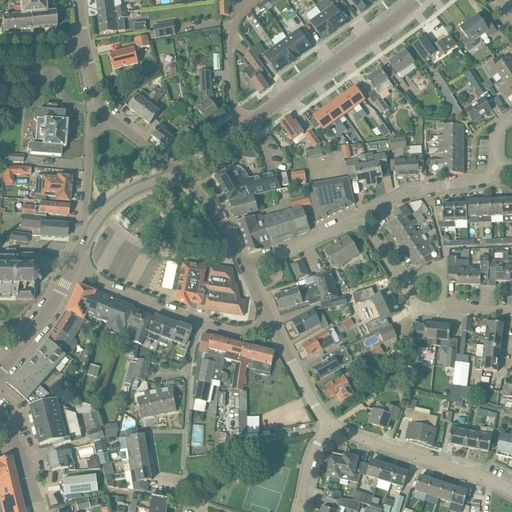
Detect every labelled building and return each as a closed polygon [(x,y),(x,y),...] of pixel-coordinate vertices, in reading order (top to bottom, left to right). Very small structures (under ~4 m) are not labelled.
[(19,0),(20,14),(2,16),(3,32),(38,29),(38,30),(39,30),(39,28),(43,28),(44,29),(45,29),(44,28),(49,28),(49,29),(50,28),(57,27),(55,11),(46,12),(45,0),(19,0)] [(114,14),(126,12),(126,7),(114,8),(112,0),(96,0),(98,16),(114,14)] [(368,0),(349,0),(361,14),(372,5),(368,0)] [(229,16),(228,2),(220,3),(221,16),(229,16)] [(346,24),(333,5),(322,14),(335,32),(346,24)] [(98,16),(100,34),(125,31),(123,18),(127,18),(126,12),(114,14),(98,16)] [(335,32),(322,14),(310,22),(323,40),(335,32)] [(480,38),(485,34),(488,38),(491,35),(496,32),(489,22),(484,25),(477,16),(469,22),(480,38)] [(148,22),(136,22),(136,32),(149,31),(148,22)] [(480,38),(469,22),(460,28),(467,38),(462,41),(469,51),(483,41),(480,38)] [(176,35),(174,23),(153,26),(154,31),(150,32),(151,39),(176,35)] [(312,49),(298,30),(287,39),(300,57),(312,49)] [(457,45),(450,35),(440,42),(435,46),(431,49),(424,39),(414,46),(425,62),(435,54),(438,51),(442,56),(457,45)] [(150,47),(147,36),(135,39),(137,49),(150,47)] [(287,39),(276,47),(289,65),(300,57),(287,39)] [(289,65),(276,47),(264,55),(277,73),(289,65)] [(138,63),(135,49),(120,52),(110,55),(114,69),(123,67),(138,63)] [(259,70),(263,67),(251,51),(244,56),(257,72),(259,70)] [(411,60),(406,52),(390,63),(396,72),(398,74),(413,63),(411,60)] [(502,79),(511,72),(511,61),(510,58),(501,64),(498,59),(484,68),(491,78),(498,74),(502,79)] [(259,70),(257,72),(247,79),(244,75),(241,77),(247,86),(249,85),(253,91),(256,89),(256,90),(260,95),(269,88),(265,82),(266,81),(259,70)] [(393,88),(380,70),(367,80),(373,88),(379,96),(387,90),(388,92),(393,88)] [(482,86),(472,70),(468,73),(464,75),(472,87),(474,85),(481,96),(487,93),(485,90),(486,89),(483,85),(482,86)] [(211,83),(210,71),(200,72),(201,84),(211,83)] [(431,79),(439,91),(449,84),(441,72),(431,79)] [(511,72),(502,79),(506,85),(499,90),(500,92),(505,100),(511,95),(511,72)] [(449,84),(439,91),(445,99),(455,93),(449,84)] [(166,91),(164,85),(157,93),(139,117),(150,125),(156,117),(160,112),(154,107),(166,91)] [(357,113),(362,120),(367,116),(359,105),(364,101),(361,96),(355,88),(354,89),(355,89),(345,95),(345,96),(354,108),(357,113)] [(129,108),(139,117),(157,93),(153,90),(148,96),(143,91),(139,96),(135,93),(132,97),(131,96),(125,104),(129,107),(129,108)] [(212,95),(211,91),(203,92),(203,98),(206,102),(197,108),(200,112),(205,121),(218,111),(212,102),(215,100),(212,95)] [(344,115),(354,108),(345,96),(335,103),(344,115)] [(498,97),(493,100),(498,108),(503,105),(498,97)] [(389,108),(381,98),(374,103),(382,114),(389,108)] [(485,102),(483,98),(465,110),(467,114),(473,122),(491,110),(485,102)] [(334,123),(337,127),(342,124),(339,119),(344,115),(335,103),(325,110),(334,123)] [(50,110),(49,110),(48,110),(48,109),(46,111),(37,110),(37,111),(34,113),(34,119),(37,123),(36,141),(42,141),(42,146),(31,145),(31,154),(50,156),(60,156),(61,148),(65,148),(66,138),(67,132),(66,132),(67,122),(63,121),(64,113),(56,112),(56,110),(51,110),(51,109),(50,109),(50,110)] [(325,110),(315,117),(314,117),(315,118),(320,125),(320,126),(323,130),(334,123),(325,110)] [(357,113),(352,117),(357,123),(362,120),(357,113)] [(293,122),(289,116),(280,122),(283,128),(282,128),(282,131),(285,134),(287,135),(288,134),(289,135),(293,141),(304,133),(295,121),(293,122)] [(310,121),(315,129),(320,125),(315,118),(310,121)] [(176,134),(161,123),(151,136),(166,148),(176,135),(181,142),(192,135),(187,127),(176,134)] [(342,134),(347,130),(342,124),(337,127),(342,134)] [(388,124),(381,126),(385,137),(392,135),(388,124)] [(443,129),(443,136),(463,136),(463,125),(444,125),(444,124),(438,124),(438,130),(443,129)] [(337,138),(342,134),(337,127),(332,131),(337,138)] [(320,144),(311,131),(304,135),(313,149),(320,144)] [(443,148),(463,148),(463,136),(443,136),(438,136),(438,141),(443,141),(443,148)] [(406,147),(405,138),(394,139),(390,140),(391,150),(406,149),(406,147)] [(350,145),(343,146),(345,159),(352,157),(350,145)] [(443,160),(463,160),(463,148),(443,148),(438,148),(438,153),(443,153),(443,160)] [(323,158),(322,149),(310,151),(311,160),(323,158)] [(24,155),(9,154),(8,161),(23,162),(24,155)] [(367,165),(372,186),(378,185),(376,179),(383,178),(381,169),(388,168),(386,158),(385,154),(373,156),(375,163),(367,165)] [(407,155),(408,177),(419,177),(418,170),(423,169),(423,158),(422,158),(422,154),(407,155)] [(397,178),(408,177),(407,155),(406,155),(407,159),(396,160),(396,168),(397,178)] [(358,160),(346,162),(347,166),(349,176),(348,178),(349,178),(349,180),(357,179),(358,183),(364,182),(366,188),(372,186),(367,165),(360,166),(358,160)] [(463,160),(443,160),(438,160),(438,166),(443,166),(443,174),(463,174),(463,160)] [(230,201),(230,202),(253,196),(281,190),(277,173),(249,179),(244,171),(242,169),(242,168),(241,168),(240,167),(239,167),(239,166),(238,166),(237,166),(236,166),(234,167),(233,167),(233,166),(215,177),(229,201),(230,201)] [(20,167),(4,168),(4,184),(13,184),(13,175),(20,175),(20,167)] [(306,182),(305,171),(291,173),(293,184),(306,182)] [(71,178),(61,177),(57,177),(57,178),(42,177),(41,195),(34,195),(34,200),(45,201),(45,200),(69,202),(70,193),(71,193),(72,187),(71,187),(71,178)] [(308,185),(310,192),(319,222),(355,205),(349,180),(349,178),(348,178),(308,185)] [(511,199),(502,200),(503,216),(503,223),(511,222),(511,199)] [(478,201),(479,224),(491,223),(490,200),(478,201)] [(503,216),(502,200),(490,200),(491,223),(491,217),(503,216)] [(466,201),(466,205),(467,205),(467,218),(479,217),(479,224),(478,201),(466,201)] [(22,214),(40,216),(45,217),(46,214),(68,216),(68,206),(58,205),(40,203),(39,207),(22,206),(22,214)] [(247,206),(232,212),(243,240),(242,240),(247,252),(262,246),(261,246),(289,235),(283,219),(282,219),(276,205),(267,208),(270,216),(249,225),(249,223),(260,219),(254,204),(248,207),(247,206)] [(440,229),(455,228),(454,205),(442,206),(442,211),(436,212),(436,215),(438,222),(440,229)] [(454,205),(455,228),(455,222),(467,221),(467,218),(467,205),(466,205),(454,205)] [(393,234),(410,223),(406,218),(411,215),(405,206),(393,213),(397,219),(387,225),(393,234)] [(40,236),(40,216),(22,214),(20,228),(32,229),(32,236),(40,236)] [(416,220),(418,224),(426,219),(424,215),(416,220)] [(45,217),(40,216),(40,236),(66,238),(67,225),(45,223),(45,217)] [(410,223),(393,234),(399,244),(416,233),(413,228),(417,225),(414,220),(410,223)] [(416,233),(399,244),(406,254),(423,243),(419,238),(430,230),(428,226),(416,233)] [(29,235),(10,232),(10,234),(10,238),(10,241),(28,243),(29,235)] [(490,244),(489,236),(485,236),(485,240),(480,240),(480,245),(490,244)] [(359,254),(349,238),(326,252),(331,260),(335,265),(342,261),(343,264),(350,259),(359,254)] [(427,240),(423,243),(406,254),(413,266),(418,263),(421,268),(433,260),(426,248),(430,245),(427,241),(427,240)] [(15,254),(15,249),(9,249),(9,255),(8,255),(0,255),(0,297),(8,298),(9,298),(9,296),(15,296),(15,298),(15,300),(16,300),(17,300),(32,300),(34,300),(34,299),(33,299),(33,291),(34,291),(34,289),(33,289),(32,287),(37,282),(40,283),(41,281),(38,280),(38,273),(41,272),(40,271),(37,272),(32,267),(33,264),(33,263),(32,263),(32,256),(32,254),(15,254)] [(488,281),(489,260),(489,249),(483,249),(483,255),(481,255),(480,268),(469,267),(468,285),(480,285),(481,281),(488,281)] [(468,285),(469,267),(457,267),(457,256),(449,256),(449,270),(449,283),(454,283),(454,280),(456,280),(456,285),(468,285)] [(489,260),(488,281),(489,281),(489,277),(496,277),(496,282),(508,282),(508,261),(509,256),(508,256),(508,261),(489,260)] [(308,276),(302,260),(290,265),(296,281),(308,276)] [(168,261),(165,289),(177,290),(180,263),(168,261)] [(207,265),(185,263),(183,265),(175,301),(190,306),(191,303),(198,305),(197,309),(212,312),(243,316),(246,301),(240,300),(237,284),(235,284),(233,272),(232,271),(232,269),(207,265)] [(321,303),(338,298),(331,272),(315,277),(317,283),(275,296),(280,310),(289,307),(303,303),(309,301),(310,306),(320,302),(321,303)] [(78,285),(67,312),(84,320),(86,315),(95,319),(98,311),(96,310),(101,297),(101,295),(101,294),(96,292),(78,285)] [(371,289),(352,294),(354,305),(371,300),(376,310),(394,302),(389,291),(388,291),(375,297),(371,289)] [(98,311),(95,319),(107,323),(104,332),(113,335),(121,338),(123,335),(133,309),(133,307),(101,294),(101,295),(101,297),(96,310),(98,311)] [(339,299),(338,298),(321,303),(322,309),(332,307),(333,309),(348,304),(345,297),(339,299)] [(379,318),(364,325),(369,335),(382,329),(383,328),(388,326),(386,320),(399,313),(394,302),(376,310),(379,318)] [(148,332),(146,331),(152,317),(133,309),(123,335),(135,339),(133,342),(142,346),(148,332)] [(309,330),(320,324),(313,310),(302,317),(293,321),(293,323),(292,324),(297,332),(299,333),(300,335),(309,330)] [(65,350),(84,320),(67,312),(49,340),(63,353),(65,350)] [(146,338),(159,343),(161,337),(168,320),(155,315),(152,324),(149,332),(148,332),(142,346),(146,338)] [(351,319),(344,323),(347,329),(354,325),(351,319)] [(466,332),(469,332),(471,319),(463,319),(462,331),(466,332)] [(173,342),(180,324),(168,320),(161,337),(159,343),(171,347),(173,342)] [(486,327),(485,334),(502,336),(504,324),(488,322),(489,321),(481,320),(480,327),(486,327)] [(180,324),(173,342),(178,343),(174,354),(184,358),(190,343),(188,342),(192,329),(180,324)] [(436,346),(438,325),(426,324),(426,326),(418,325),(417,332),(413,332),(413,325),(412,325),(413,338),(414,344),(415,348),(432,349),(432,346),(436,346)] [(438,325),(438,330),(436,346),(436,347),(448,348),(450,326),(449,326),(450,324),(444,324),(444,326),(438,325)] [(397,338),(392,325),(379,331),(384,344),(397,338)] [(335,343),(328,331),(302,346),(308,357),(322,349),(322,350),(335,343)] [(222,372),(223,370),(224,359),(229,341),(212,337),(212,336),(211,336),(203,334),(199,352),(194,381),(193,396),(196,397),(195,401),(207,403),(212,381),(220,382),(222,372)] [(484,346),(501,348),(502,336),(485,334),(484,346)] [(113,335),(111,341),(119,344),(121,338),(113,335)] [(45,344),(37,353),(55,369),(66,357),(63,353),(49,340),(48,340),(48,341),(49,342),(46,344),(45,344)] [(238,434),(246,434),(247,391),(243,391),(244,382),(246,383),(247,377),(245,377),(247,362),(247,359),(251,346),(229,341),(224,359),(223,370),(226,359),(236,362),(232,389),(232,398),(235,398),(235,433),(238,434)] [(477,345),(476,357),(482,358),(499,360),(501,348),(484,346),(477,345)] [(251,346),(247,359),(249,360),(247,367),(247,368),(255,370),(256,374),(260,375),(260,374),(269,376),(270,374),(275,352),(251,346)] [(370,352),(374,359),(384,354),(380,347),(370,352)] [(405,357),(396,347),(394,348),(388,354),(397,364),(405,357)] [(338,350),(321,358),(323,363),(314,368),(321,380),(329,375),(340,369),(346,365),(338,350)] [(457,355),(457,351),(447,350),(445,368),(455,369),(457,355)] [(55,369),(37,353),(9,385),(9,384),(8,385),(9,386),(9,385),(26,401),(27,401),(40,386),(55,369)] [(415,354),(410,360),(418,362),(420,355),(415,354)] [(457,355),(453,386),(462,387),(465,388),(469,356),(464,356),(460,355),(457,355)] [(476,357),(474,367),(476,369),(481,370),(488,371),(497,372),(499,360),(482,358),(476,357)] [(136,365),(148,368),(150,362),(139,359),(137,363),(136,365)] [(145,381),(148,368),(136,365),(134,374),(133,378),(134,378),(139,380),(145,381)] [(98,368),(90,366),(86,376),(94,379),(98,368)] [(355,378),(351,372),(334,382),(325,387),(331,399),(337,395),(341,403),(350,398),(354,396),(347,383),(355,378)] [(511,397),(511,380),(506,380),(503,396),(511,397)] [(410,388),(398,382),(393,391),(406,397),(410,388)] [(44,402),(50,395),(40,386),(27,401),(30,406),(40,446),(53,443),(54,447),(71,443),(70,439),(82,436),(76,414),(71,412),(60,408),(59,406),(57,399),(43,403),(44,402)] [(453,386),(450,401),(459,403),(462,387),(453,386)] [(168,393),(162,394),(166,414),(177,412),(173,393),(174,392),(173,387),(168,388),(168,393)] [(154,416),(166,414),(162,394),(161,389),(156,390),(157,395),(150,396),(154,416)] [(154,416),(150,396),(149,391),(144,392),(145,397),(137,399),(139,409),(141,419),(154,416)] [(247,391),(246,434),(247,434),(259,433),(259,417),(247,417),(247,391)] [(407,408),(405,418),(411,420),(408,430),(406,439),(432,445),(435,435),(436,429),(437,426),(436,426),(438,418),(429,416),(414,412),(415,408),(417,402),(409,400),(407,408)] [(399,410),(387,406),(385,414),(374,410),(372,414),(369,424),(381,428),(382,426),(387,427),(386,429),(387,429),(390,420),(396,421),(399,412),(399,410)] [(490,412),(483,411),(482,414),(490,416),(490,417),(492,417),(491,419),(495,420),(496,415),(492,414),(493,413),(490,413),(490,412)] [(458,429),(459,425),(452,423),(448,445),(462,447),(465,431),(458,429)] [(118,430),(118,424),(104,425),(105,439),(116,438),(118,430)] [(96,430),(88,433),(91,441),(104,437),(102,428),(96,430)] [(144,435),(138,436),(137,429),(126,431),(127,437),(125,438),(127,449),(146,446),(144,435)] [(497,455),(511,458),(511,429),(510,437),(501,435),(497,455)] [(475,450),(478,433),(465,431),(462,447),(475,450)] [(214,432),(213,443),(225,445),(226,434),(214,432)] [(478,433),(475,450),(489,452),(492,436),(478,433)] [(129,461),(148,458),(146,446),(127,449),(129,461)] [(72,456),(71,449),(47,455),(47,456),(49,456),(50,461),(48,461),(50,470),(52,469),(52,471),(60,469),(60,470),(68,468),(69,468),(68,463),(70,462),(72,458),(72,456)] [(327,477),(340,480),(341,474),(343,461),(344,456),(332,454),(327,477)] [(344,456),(343,461),(341,474),(340,480),(358,483),(359,478),(354,477),(357,458),(344,456)] [(0,481),(16,477),(11,457),(0,459),(0,481)] [(100,470),(100,466),(97,457),(86,459),(89,470),(100,470)] [(131,472),(150,469),(148,458),(129,461),(123,462),(125,473),(131,472)] [(379,480),(384,465),(372,461),(367,476),(379,480)] [(110,474),(114,474),(111,463),(108,464),(102,465),(105,476),(110,474)] [(391,484),(396,469),(384,465),(379,480),(391,484)] [(152,480),(150,469),(131,472),(134,490),(148,492),(147,481),(152,480)] [(396,469),(391,484),(397,486),(396,491),(401,493),(403,488),(408,473),(396,469)] [(97,492),(96,476),(63,479),(64,485),(60,485),(60,491),(64,490),(65,495),(97,492)] [(432,480),(420,476),(415,491),(427,495),(432,480)] [(24,511),(16,477),(0,481),(0,511),(24,511)] [(439,499),(444,484),(432,480),(427,495),(439,499)] [(456,488),(444,484),(439,499),(451,503),(456,488)] [(338,491),(328,488),(326,494),(325,493),(323,501),(334,505),(339,507),(339,506),(342,499),(337,497),(336,497),(338,491)] [(468,492),(456,488),(451,503),(463,507),(468,492)] [(397,495),(391,511),(399,511),(404,498),(397,495)] [(153,497),(151,510),(162,511),(166,511),(169,500),(152,497),(153,497)] [(91,508),(89,500),(77,503),(79,511),(91,508)] [(353,511),(355,511),(357,511),(359,507),(361,503),(351,500),(348,509),(353,511)] [(371,506),(370,507),(369,510),(375,511),(381,511),(382,511),(382,510),(383,507),(374,504),(371,503),(371,506)] [(483,511),(492,511),(493,504),(484,503),(483,511)]
